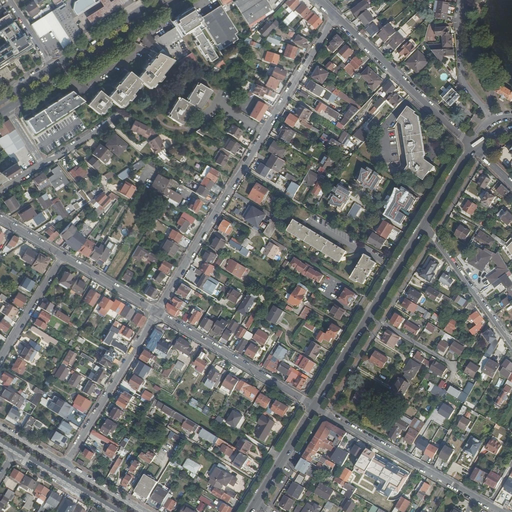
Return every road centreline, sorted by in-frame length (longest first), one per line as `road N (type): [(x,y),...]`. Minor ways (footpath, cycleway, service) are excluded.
road 1 (residential): [(333,16),(157,312)]
road 2 (unclassified): [(314,405),(500,511)]
road 3 (primary): [(7,108),(171,0)]
road 4 (residential): [(333,16),(472,149)]
road 5 (residential): [(314,405),(157,312)]
road 6 (residential): [(62,467),(157,312)]
road 7 (residential): [(511,343),(425,225)]
road 8 (residential): [(491,119),(460,81),(461,0)]
road 9 (primary): [(156,0),(52,66)]
